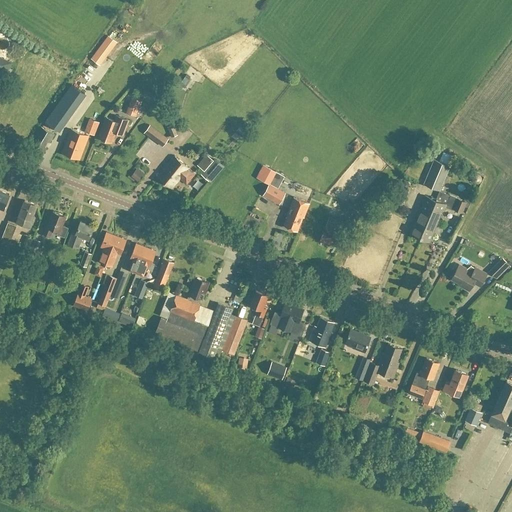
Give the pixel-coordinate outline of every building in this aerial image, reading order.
[(114,42),(108,37),(91,60),(99,66),(103,61),(101,60),(114,42)] [(0,58),(0,80),(2,82),(11,64),(0,58)] [(182,84),(190,92),(204,77),(193,67),(188,72),(191,74),(182,84)] [(67,70),(64,75),(73,79),(75,74),(67,70)] [(52,112),(65,121),(84,95),(71,86),(52,112)] [(76,124),(91,130),(103,102),(88,96),(76,124)] [(139,117),(144,102),(133,98),(128,113),(139,117)] [(11,108),(1,128),(14,135),(22,118),(28,121),(33,110),(27,107),(23,114),(11,108)] [(128,120),(116,116),(114,121),(106,118),(98,138),(111,143),(115,133),(122,135),(128,120)] [(171,138),(177,136),(173,125),(167,127),(171,138)] [(162,147),(167,139),(148,126),(143,133),(162,147)] [(49,143),(54,135),(40,127),(27,148),(41,156),(46,148),(44,147),(47,142),(49,143)] [(79,160),(88,136),(71,130),(62,153),(79,160)] [(443,160),(449,163),(453,156),(446,153),(443,160)] [(188,169),(173,156),(166,165),(167,165),(163,170),(157,177),(172,189),(180,180),(186,185),(194,174),(188,169)] [(210,183),(224,167),(215,159),(201,175),(210,183)] [(447,174),(450,167),(433,159),(423,185),(435,190),(439,192),(447,174)] [(138,170),(133,179),(141,183),(146,174),(138,170)] [(279,186),(288,191),(292,183),(283,178),(279,186)] [(285,193),(269,185),(263,195),(279,204),(285,193)] [(0,207),(4,209),(9,195),(0,191),(0,207)] [(435,201),(420,238),(428,242),(441,211),(443,211),(445,206),(450,196),(439,192),(435,201)] [(411,235),(420,238),(435,201),(425,196),(422,203),(424,203),(420,212),(419,213),(418,215),(419,216),(411,235)] [(453,209),(457,200),(450,196),(445,206),(453,209)] [(283,226),(290,229),(297,232),(302,218),(303,218),(309,204),(294,198),(286,218),(283,226)] [(461,213),(466,203),(457,200),(453,209),(461,213)] [(31,220),(37,206),(25,201),(19,216),(17,223),(30,228),(33,221),(31,220)] [(65,218),(53,213),(47,228),(46,227),(43,235),(49,238),(52,230),(58,233),(57,235),(64,238),(67,229),(61,227),(65,218)] [(336,248),(345,224),(329,217),(319,241),(336,248)] [(10,243),(16,227),(7,223),(1,239),(10,243)] [(89,240),(93,228),(80,223),(76,235),(72,233),(67,244),(78,248),(82,237),(89,240)] [(106,264),(106,263),(116,236),(106,233),(100,247),(104,248),(99,262),(106,264)] [(126,240),(116,236),(106,263),(106,264),(112,267),(118,253),(121,255),(126,240)] [(32,261),(40,243),(34,240),(26,259),(32,261)] [(129,272),(136,274),(146,248),(136,244),(130,259),(133,260),(129,272)] [(147,265),(151,266),(156,252),(146,248),(136,274),(143,277),(147,265)] [(86,268),(91,255),(85,252),(80,265),(86,268)] [(492,260),(501,265),(503,259),(495,255),(492,260)] [(173,264),(164,260),(163,260),(164,261),(153,287),(162,291),(173,264)] [(486,275),(475,268),(475,269),(470,266),(466,270),(459,265),(451,279),(463,286),(462,288),(469,291),(473,283),(480,287),(486,275)] [(495,265),(489,272),(496,280),(503,273),(495,265)] [(99,266),(97,276),(104,278),(106,267),(99,266)] [(81,283),(83,276),(78,274),(75,282),(81,283)] [(187,300),(176,296),(170,312),(166,320),(161,318),(154,335),(214,358),(233,310),(218,304),(209,326),(194,320),(200,305),(199,304),(201,300),(202,300),(209,283),(195,278),(187,300)] [(124,282),(117,280),(111,296),(117,299),(124,282)] [(149,283),(141,281),(135,297),(143,299),(149,283)] [(106,307),(113,288),(105,285),(98,304),(106,307)] [(263,318),(266,310),(263,308),(268,296),(255,291),(250,305),(258,309),(255,315),(263,318)] [(92,300),(78,294),(74,305),(87,311),(92,300)] [(296,306),(285,302),(280,315),(274,313),(270,325),(301,336),(305,325),(298,322),(303,310),(295,308),(296,306)] [(241,308),(238,316),(243,318),(247,310),(241,308)] [(259,327),(263,318),(255,315),(252,324),(259,327)] [(145,329),(148,319),(140,317),(138,327),(145,329)] [(329,336),(334,323),(321,318),(317,328),(314,327),(309,342),(322,347),(327,335),(329,336)] [(232,327),(223,352),(233,356),(242,330),(232,327)] [(265,330),(258,327),(255,337),(261,339),(265,330)] [(364,353),(370,337),(350,330),(345,344),(357,349),(357,350),(364,353)] [(397,363),(401,350),(388,345),(383,358),(381,357),(377,366),(370,363),(363,381),(373,385),(378,373),(393,379),(399,364),(397,363)] [(324,367),(330,353),(321,349),(315,363),(324,367)] [(355,378),(363,381),(371,361),(363,357),(355,378)] [(241,358),(239,369),(249,370),(250,359),(241,358)] [(429,379),(433,380),(439,364),(426,359),(420,375),(416,373),(409,394),(422,399),(429,379)] [(456,370),(450,383),(446,382),(443,390),(458,397),(462,388),(462,389),(467,375),(456,370)] [(510,433),(511,427),(511,383),(506,381),(495,407),(488,424),(510,433)] [(439,392),(428,387),(422,402),(433,406),(439,392)] [(465,422),(475,426),(481,413),(471,409),(465,422)] [(415,432),(412,439),(418,442),(421,434),(415,432)] [(423,432),(419,443),(446,452),(450,442),(423,432)]
